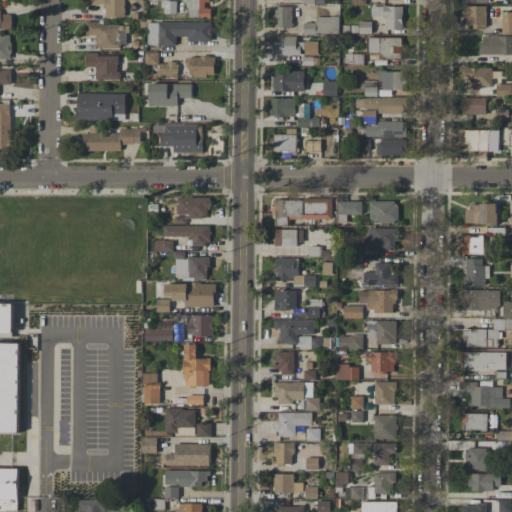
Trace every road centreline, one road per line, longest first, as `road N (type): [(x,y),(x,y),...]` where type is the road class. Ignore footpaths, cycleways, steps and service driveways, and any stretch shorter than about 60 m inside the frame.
road 1 (tertiary): [(242,177),(242,511)]
road 2 (residential): [(430,177),(430,511)]
road 3 (residential): [(511,177),(242,177)]
road 4 (residential): [(242,177),(0,177)]
road 5 (residential): [(43,0),(46,177)]
road 6 (tertiary): [(244,0),(242,177)]
road 7 (residential): [(431,0),(430,177)]
